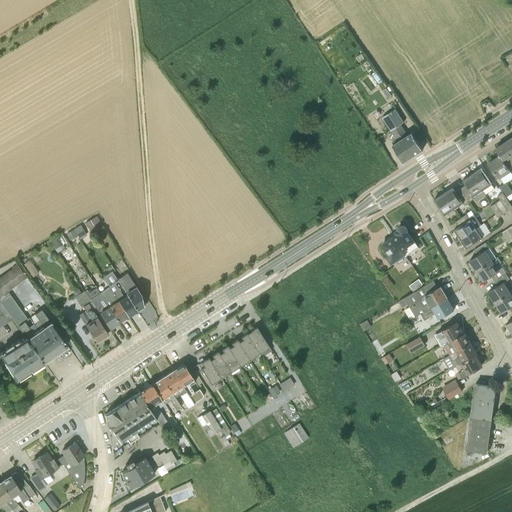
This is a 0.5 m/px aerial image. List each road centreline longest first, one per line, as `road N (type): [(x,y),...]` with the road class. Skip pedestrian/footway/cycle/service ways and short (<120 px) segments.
road 1 (primary): [(74,393),(365,208)]
road 2 (track): [(131,0),(149,221),(169,331)]
road 3 (residential): [(411,186),(511,369)]
road 4 (track): [(400,511),(511,453)]
road 5 (residential): [(94,511),(92,424),(74,393)]
